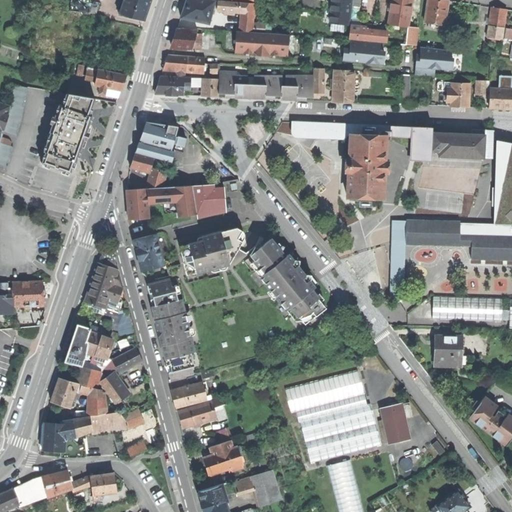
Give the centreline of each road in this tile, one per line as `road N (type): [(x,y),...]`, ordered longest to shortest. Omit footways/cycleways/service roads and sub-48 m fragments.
road 1 (residential): [(229,109),(247,174),(510,511)]
road 2 (residential): [(192,511),(118,238),(111,222),(95,218)]
road 3 (residential): [(511,119),(229,109)]
road 4 (secondary): [(95,218),(12,457)]
road 5 (residential): [(12,457),(117,466),(150,511)]
